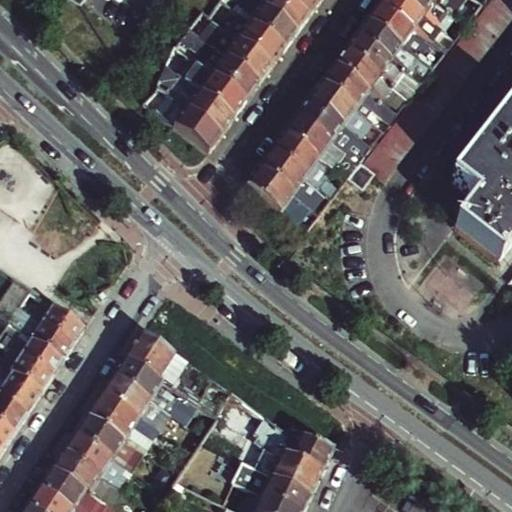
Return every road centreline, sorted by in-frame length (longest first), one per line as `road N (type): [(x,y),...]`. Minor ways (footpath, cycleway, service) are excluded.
road 1 (secondary): [(511,466),(316,325),(192,218)]
road 2 (residential): [(0,502),(174,239)]
road 3 (secondary): [(192,218),(0,22)]
road 4 (residential): [(192,218),(354,0)]
road 5 (secondary): [(174,239),(260,315),(383,405)]
road 6 (secondary): [(9,85),(174,239)]
road 7 (secondary): [(383,405),(511,498)]
